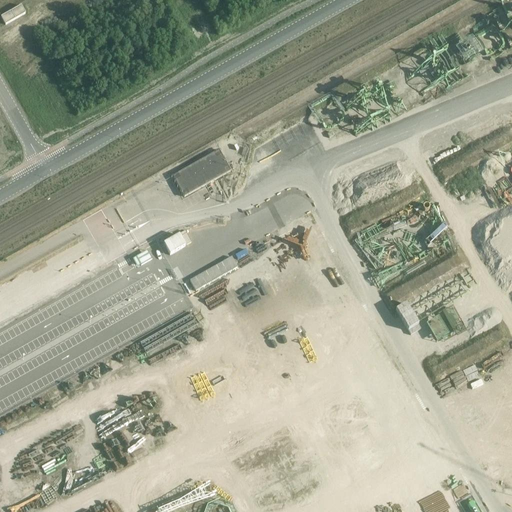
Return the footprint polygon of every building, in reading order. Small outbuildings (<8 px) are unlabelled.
[(5,25),(22,16),(25,14),(21,6),(1,18),(5,25)] [(435,55),(443,52),(441,46),(433,49),(435,55)] [(426,52),(418,56),(422,64),(431,60),(426,52)] [(413,82),(406,86),(413,99),(420,95),(413,82)] [(225,174),(216,159),(182,179),(191,193),(225,174)] [(467,175),(475,191),(486,185),(478,170),(467,175)] [(504,207),(511,203),(508,196),(500,200),(504,207)] [(501,218),(494,222),(511,254),(511,224),(509,219),(503,222),(501,218)] [(489,244),(511,289),(511,288),(511,266),(499,239),(489,244)] [(99,243),(93,245),(99,261),(111,256),(109,252),(103,254),(99,243)] [(441,248),(499,358),(509,353),(451,243),(441,248)] [(172,256),(179,252),(176,247),(169,251),(172,256)] [(418,251),(407,257),(473,376),(484,369),(418,251)] [(200,267),(221,317),(230,313),(209,263),(200,267)] [(210,325),(219,319),(189,266),(179,272),(210,325)] [(149,268),(143,273),(147,277),(153,272),(149,268)] [(196,339),(206,334),(173,269),(163,273),(196,339)] [(412,285),(419,282),(416,274),(392,284),(397,294),(408,289),(405,281),(409,279),(412,285)] [(104,313),(134,379),(148,372),(151,376),(156,372),(147,352),(139,351),(134,355),(119,321),(121,324),(128,321),(137,322),(144,319),(145,312),(143,307),(154,305),(158,309),(157,302),(143,300),(149,294),(151,297),(149,285),(131,288),(140,308),(124,315),(125,315),(111,313),(115,309),(112,302),(111,311),(109,311),(104,313)] [(175,340),(185,336),(166,287),(156,291),(175,340)] [(81,293),(72,298),(83,317),(92,312),(81,293)] [(95,312),(86,317),(143,430),(156,423),(142,395),(136,398),(133,393),(136,392),(95,312)] [(80,314),(69,319),(123,429),(134,424),(80,314)] [(50,359),(69,351),(60,331),(48,336),(50,341),(44,344),(50,359)] [(366,348),(416,442),(426,436),(377,342),(366,348)] [(233,343),(223,347),(229,360),(239,355),(233,343)] [(321,344),(310,349),(368,465),(379,459),(321,344)] [(18,374),(62,459),(73,454),(20,349),(16,351),(26,370),(18,374)] [(352,359),(403,449),(414,443),(391,402),(389,403),(361,354),(352,359)] [(200,357),(196,360),(202,369),(206,366),(200,357)] [(213,368),(217,379),(227,376),(223,364),(213,368)] [(204,383),(212,378),(208,372),(200,377),(204,383)] [(0,414),(10,434),(19,428),(0,391),(0,386),(2,385),(0,381),(0,414)] [(143,386),(162,423),(173,417),(154,381),(143,386)] [(0,449),(21,489),(35,481),(34,479),(47,472),(31,443),(25,446),(28,453),(18,458),(0,424),(0,449)] [(31,428),(51,476),(62,472),(42,424),(31,428)] [(142,449),(172,511),(186,511),(163,463),(167,461),(192,511),(204,511),(172,447),(175,446),(174,443),(167,447),(159,431),(151,435),(154,443),(142,449)] [(225,511),(188,444),(178,449),(212,511),(225,511)] [(456,511),(442,481),(436,483),(431,471),(425,473),(428,478),(426,479),(440,511),(456,511)] [(99,477),(66,494),(75,511),(91,511),(85,500),(86,500),(90,508),(110,498),(99,477)]
